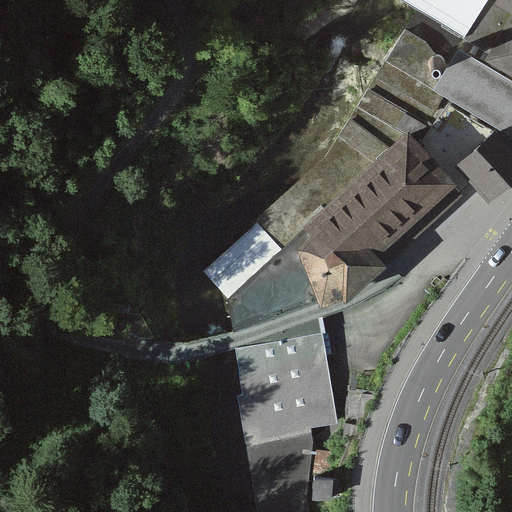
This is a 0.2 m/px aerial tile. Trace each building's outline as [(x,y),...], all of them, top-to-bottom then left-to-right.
[(511,0),(406,0),(485,47),(511,1),(511,0)] [(511,1),(485,47),(511,63),(511,1)] [(465,186),(409,119),(226,288),(233,328),(352,283),(465,186)] [(454,158),(488,198),(511,177),(511,143),(494,123),(454,158)] [(208,257),(228,278),(282,227),(262,206),(208,257)] [(312,425),(339,420),(323,331),(238,345),(262,511),(309,511),(307,493),(312,425)] [(343,484),(343,453),(320,453),(320,483),(343,484)]
